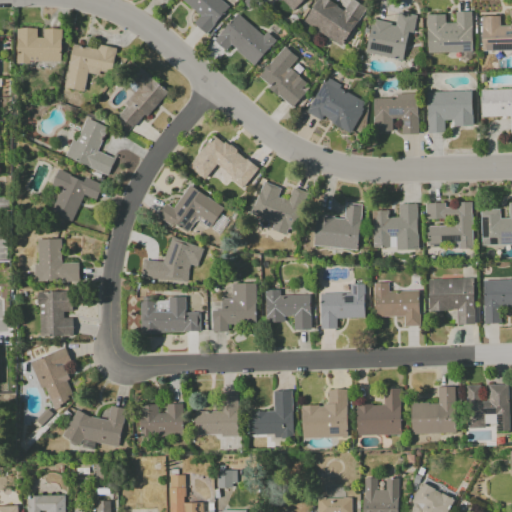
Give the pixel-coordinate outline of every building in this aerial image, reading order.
[(228,6),(221,0),(180,0),(200,15),(193,24),(206,34),(228,6)] [(280,0),(292,11),(303,0),(280,0)] [(343,46),(362,10),(347,2),(344,9),(327,0),(315,0),(302,24),(343,46)] [(482,51),(511,50),(511,9),(509,10),(509,25),(499,26),(499,16),(481,16),(482,51)] [(371,18),(363,52),(401,61),(408,32),(411,33),(416,15),(396,11),(393,23),(371,18)] [(426,15),(427,53),(472,52),(471,11),(454,12),(455,22),(445,23),(444,14),(426,15)] [(253,66),(275,40),(266,32),(263,35),(236,13),(213,41),(225,51),(229,46),(253,66)] [(15,62),(61,62),(61,29),(43,28),(42,37),(36,37),(36,28),(16,28),(15,62)] [(64,88),(83,91),(87,71),(110,75),(115,49),(71,43),(64,88)] [(257,78),(292,107),(305,92),(300,88),(305,81),(289,68),(297,58),(283,46),(257,78)] [(167,92),(142,69),(125,87),(134,95),(117,114),(134,129),(167,92)] [(307,113),(321,120),(322,119),(351,133),(366,100),(323,79),(307,113)] [(481,117),(509,116),(509,132),(511,132),(511,88),(480,90),(481,117)] [(427,133),(444,133),(443,120),(453,120),(453,126),(472,126),(471,91),(426,92),(427,133)] [(372,98),(373,132),(392,131),(392,119),(400,118),(401,134),(418,134),(417,93),(396,94),(396,98),(372,98)] [(107,175),(114,159),(96,151),(107,127),(83,117),(66,158),(107,175)] [(188,168),(204,180),(214,166),(244,188),(258,168),(212,134),(188,168)] [(72,222),(83,195),(95,200),(101,185),(84,177),(83,180),(57,169),(51,185),(60,188),(50,212),(72,222)] [(249,213),(273,222),(270,230),(285,235),(288,228),(294,230),(308,194),(292,187),(287,199),(277,195),(280,188),(261,181),(249,213)] [(157,216),(187,233),(195,219),(211,228),(223,207),(187,186),(173,208),(165,203),(157,216)] [(313,246),(357,250),(362,204),(345,202),(343,219),(316,216),(313,246)] [(426,223),(426,245),(457,245),(457,249),(472,248),(471,202),(456,202),(456,207),(444,207),(444,203),(425,203),(425,223),(426,223)] [(511,244),(511,202),(508,203),(508,218),(499,218),(499,210),(479,210),(480,245),(511,244)] [(416,203),(398,204),(398,217),(388,217),(388,210),(371,211),(372,249),(417,248),(416,203)] [(36,239),(37,265),(33,265),(34,282),(78,281),(78,263),(61,263),(60,239),(36,239)] [(141,278),(187,282),(188,265),(199,266),(201,244),(167,241),(165,262),(142,260),(141,278)] [(428,311),(456,311),(456,325),(474,324),(473,278),(428,279),(428,311)] [(511,279),(482,280),(483,324),(500,323),(500,307),(511,306),(511,279)] [(255,283),(231,283),(231,298),(220,298),(220,310),(211,310),(212,332),(227,332),(227,323),(255,323),(255,283)] [(364,317),(363,283),(348,284),(349,292),(319,293),(320,329),(336,329),(336,318),(364,317)] [(373,284),(374,317),(402,316),(403,327),(419,326),(418,291),(387,292),(387,283),(373,284)] [(309,294),(278,295),(278,290),(264,290),(265,323),(284,322),(284,316),(293,316),(293,330),(310,330),(309,294)] [(37,292),(38,336),(72,335),(72,318),(63,318),(63,312),(72,311),(71,291),(37,292)] [(140,333),(200,332),(200,312),(184,312),(184,298),(139,299),(140,333)] [(29,362),(40,390),(44,388),(52,407),(75,398),(62,364),(70,361),(65,348),(29,362)] [(508,384),(487,385),(488,400),(481,400),(481,385),(465,385),(466,428),(485,428),(485,423),(495,423),(495,431),(509,431),(508,384)] [(411,434),(456,433),(455,386),(437,387),(437,403),(410,403),(411,434)] [(356,435),(401,435),(400,388),(383,388),(383,405),(356,405),(356,435)] [(301,438),(347,437),(345,389),(327,390),(327,405),(300,405),(301,438)] [(248,412),(248,435),(274,434),(274,438),(292,438),(291,390),(272,391),(273,411),(248,412)] [(238,435),(236,392),(219,393),(219,411),(193,412),(194,436),(238,435)] [(140,437),(183,436),(182,404),(165,404),(165,413),(157,413),(157,405),(139,405),(140,437)] [(66,440),(81,443),(82,440),(118,447),(125,409),(109,406),(107,419),(71,412),(66,440)] [(235,471),(217,471),(216,487),(234,488),(235,471)] [(168,511),(202,511),(202,502),(184,503),(184,475),(168,475),(168,511)] [(362,511),(397,511),(398,479),(385,478),(385,490),(376,490),(376,478),(363,478),(362,511)] [(445,511),(452,497),(422,483),(408,511),(445,511)] [(65,511),(65,495),(26,496),(26,511),(65,511)] [(351,511),(352,498),(316,497),(316,511),(351,511)] [(109,511),(109,500),(95,501),(95,511),(109,511)]
